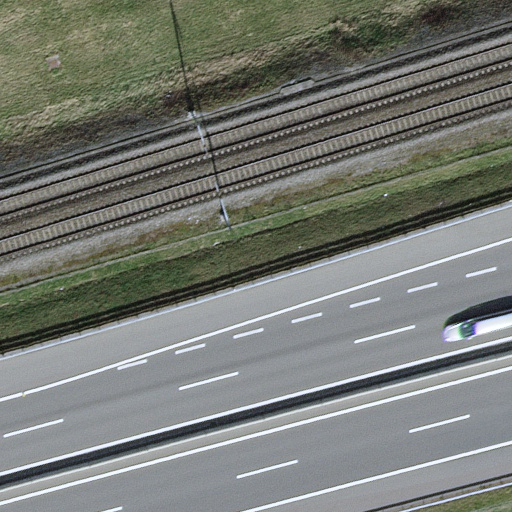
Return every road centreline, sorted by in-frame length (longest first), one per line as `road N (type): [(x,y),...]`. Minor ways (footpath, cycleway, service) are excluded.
road 1 (motorway): [(511,299),(0,435)]
road 2 (motorway): [(110,511),(511,406)]
